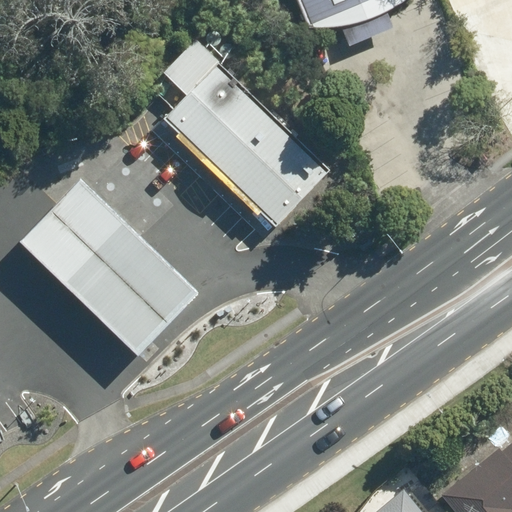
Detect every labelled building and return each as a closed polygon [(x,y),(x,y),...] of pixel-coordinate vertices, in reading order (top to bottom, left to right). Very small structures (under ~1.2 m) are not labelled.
[(296,0),(307,26),(332,25),(356,20),(378,12),(398,3),(401,0),(296,0)] [(219,63),(194,39),(160,75),(164,79),(155,94),(172,110),(161,121),(274,229),(329,173),(217,66),(219,63)] [(196,294),(77,181),(15,245),(134,359),(196,294)] [(499,443),(441,492),(457,511),(511,511),(511,440),(503,448),(499,443)] [(424,511),(403,485),(369,511),(424,511)]
